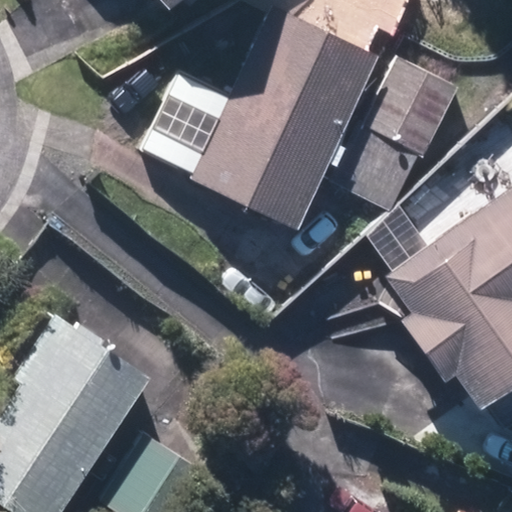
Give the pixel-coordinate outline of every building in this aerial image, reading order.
[(170,174),(278,222),(307,159),(316,162),(326,143),(316,138),(356,52),(248,4),(170,174)] [(325,183),(377,209),(404,152),(352,127),(325,183)] [(511,162),(366,267),(457,400),(511,359),(511,162)] [(0,381),(0,511),(35,511),(129,372),(33,308),(0,357),(0,379),(1,380),(0,381)] [(84,497),(107,511),(175,511),(197,478),(126,431),(84,497)]
